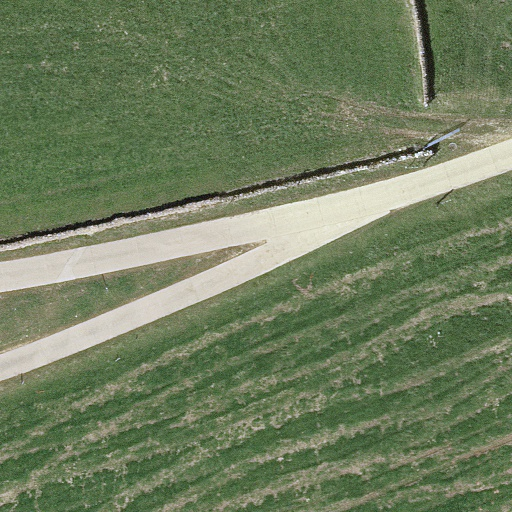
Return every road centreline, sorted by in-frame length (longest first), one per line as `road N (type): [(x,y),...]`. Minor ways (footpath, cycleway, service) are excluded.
road 1 (unclassified): [(0,274),(358,207),(511,156)]
road 2 (track): [(0,368),(228,274),(358,207)]
